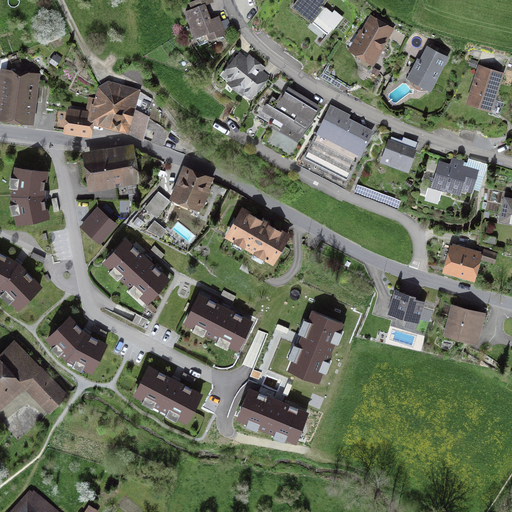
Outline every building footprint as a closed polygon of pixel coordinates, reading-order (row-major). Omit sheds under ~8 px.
[(333,14),(321,5),(325,0),(298,0),(293,7),(328,35),(342,17),(335,11),(333,14)] [(202,43),(225,34),(219,20),(211,23),(204,4),(186,11),(196,37),(199,36),(202,43)] [(363,65),(368,68),(390,31),(372,20),(364,33),(362,32),(352,48),(367,57),(363,65)] [(419,61),(410,77),(429,87),(444,57),(428,49),(421,62),(419,61)] [(250,58),(247,62),(240,56),(237,60),(233,60),(230,64),(231,68),(225,75),(232,80),(230,82),(242,92),(244,90),(250,95),(256,88),(260,88),(264,83),(263,79),(265,77),(259,71),(262,67),(250,58)] [(21,63),(22,60),(8,59),(0,116),(28,119),(35,65),(21,63)] [(131,64),(121,72),(143,83),(146,72),(131,64)] [(469,100),(489,107),(500,75),(482,69),(477,84),(475,83),(469,100)] [(92,112),(91,120),(126,130),(137,90),(108,82),(99,87),(92,112)] [(42,102),(44,88),(36,87),(34,101),(42,102)] [(317,112),(315,110),(318,106),(289,88),(281,101),(272,96),(264,109),(285,122),(281,130),(297,139),(302,132),(303,133),(309,124),(307,123),(309,120),(311,121),(317,112)] [(92,112),(70,109),(67,133),(88,135),(91,120),(92,112)] [(309,149),(305,147),(296,164),(350,192),(358,174),(351,170),(370,133),(345,121),(348,116),(336,110),(334,114),(329,111),(309,149)] [(473,141),(476,132),(462,127),(459,136),(473,141)] [(407,168),(414,151),(389,142),(382,161),(391,165),(392,163),(407,168)] [(129,150),(88,156),(94,196),(110,193),(109,187),(115,186),(115,181),(134,178),(129,150)] [(461,164),(452,162),(451,166),(440,163),(435,181),(443,183),(442,186),(459,191),(460,187),(471,190),(475,177),(476,170),(461,166),(461,164)] [(46,172),(16,168),(15,178),(19,178),(18,185),(14,185),(13,195),(15,206),(19,205),(20,212),(16,213),(18,222),(47,217),(44,198),(44,191),(46,172)] [(176,195),(203,207),(210,189),(205,187),(208,179),(186,170),(181,182),(178,181),(175,188),(178,189),(176,195)] [(408,202),(362,186),(359,196),(404,211),(408,202)] [(511,222),(511,198),(505,197),(500,220),(511,222)] [(162,211),(150,201),(145,207),(157,217),(162,211)] [(93,220),(85,229),(99,242),(115,224),(97,208),(89,217),(93,220)] [(287,235),(243,209),(228,235),(237,241),(238,239),(244,242),(243,244),(257,252),(258,250),(264,254),(263,256),(272,261),(287,235)] [(125,240),(105,262),(112,268),(115,265),(122,272),(119,275),(133,288),(136,285),(143,291),(140,294),(147,301),(168,279),(125,240)] [(454,244),(447,269),(472,276),(479,252),(454,244)] [(492,253),(483,250),(481,258),(490,261),(492,253)] [(18,307),(40,286),(20,266),(14,261),(0,254),(0,288),(5,293),(8,290),(14,297),(11,300),(18,307)] [(396,292),(390,312),(417,320),(422,303),(412,299),(413,297),(396,292)] [(291,331),(300,334),(267,416),(298,429),(331,347),(334,348),(349,311),(306,294),(291,331)] [(203,331),(211,335),(225,308),(199,295),(186,322),(195,326),(197,323),(205,327),(203,331)] [(251,321),(225,308),(211,335),(220,339),(222,336),(230,340),(228,344),(237,348),(251,321)] [(478,326),(481,315),(454,308),(448,332),(471,338),(475,325),(478,326)] [(67,358),(76,363),(78,359),(85,362),(83,366),(91,371),(105,344),(89,336),(82,330),(69,317),(48,338),(55,345),(58,342),(63,347),(60,350),(67,358)] [(0,396),(19,379),(49,410),(65,395),(15,342),(0,354),(0,396)] [(333,355),(325,376),(335,380),(341,365),(336,363),(338,357),(333,355)] [(149,367),(135,394),(144,398),(146,395),(154,399),(152,403),(169,412),(171,408),(179,412),(177,416),(186,421),(200,394),(149,367)] [(88,443),(59,433),(53,450),(82,459),(88,443)] [(116,457),(105,453),(102,462),(113,465),(116,457)] [(34,492),(15,511),(54,511),(56,510),(34,492)]
